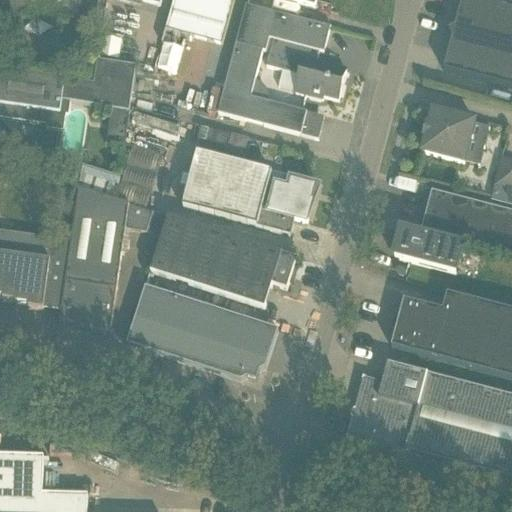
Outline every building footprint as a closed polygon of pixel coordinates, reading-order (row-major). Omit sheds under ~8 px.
[(0,0),(0,27),(20,31),(22,17),(78,25),(81,0),(0,0)] [(122,0),(160,10),(162,0),(122,0)] [(174,0),(165,33),(222,49),(235,0),(174,0)] [(276,0),(315,10),(317,0),(276,0)] [(511,91),(511,9),(477,0),(463,0),(455,30),(448,34),(452,42),(444,74),(511,91)] [(223,94),(217,116),(299,138),(318,143),(318,142),(316,142),(318,134),(310,120),(306,119),(307,116),(287,111),(266,105),(249,101),(254,84),(261,55),(264,56),(270,58),(266,70),(282,74),(277,91),(295,96),(323,103),(324,100),(339,104),(347,74),(316,66),(319,55),(324,56),(330,31),(275,16),(245,8),(223,94)] [(0,121),(47,128),(48,116),(61,118),(63,104),(129,114),(135,74),(99,69),(97,88),(66,83),(12,75),(0,73),(0,121)] [(475,125),(453,119),(433,114),(429,129),(426,128),(423,140),(426,141),(422,156),(464,167),(475,125)] [(226,147),(224,157),(247,161),(250,139),(202,130),(200,142),(226,147)] [(197,156),(182,211),(291,239),(295,223),(307,226),(312,204),(310,204),(314,190),(291,184),(289,192),(269,186),(272,176),(197,156)] [(496,189),(492,204),(511,209),(511,165),(502,163),(495,188),(496,189)] [(61,311),(59,326),(96,338),(110,333),(113,313),(121,256),(125,234),(129,234),(146,237),(152,217),(112,204),(78,193),(70,249),(61,311)] [(511,256),(511,215),(451,199),(432,194),(422,233),(429,235),(428,242),(457,249),(459,243),(511,256)] [(168,222),(162,239),(150,277),(264,314),(272,289),(287,294),(291,281),(293,281),(297,271),(294,270),(297,263),(282,258),(282,257),(263,251),(168,222)] [(457,249),(428,242),(401,235),(394,261),(418,268),(456,277),(463,251),(457,249)] [(0,300),(3,301),(2,303),(15,305),(15,307),(28,309),(28,311),(43,313),(44,308),(50,266),(49,266),(52,246),(0,238),(0,300)] [(50,266),(44,308),(61,311),(70,249),(52,246),(49,266),(50,266)] [(278,334),(145,292),(127,348),(241,385),(248,381),(246,378),(257,373),(259,375),(266,372),(278,334)] [(511,314),(447,298),(443,314),(404,304),(391,351),(511,383),(511,314)] [(511,400),(407,372),(387,367),(382,386),(363,380),(355,413),(352,414),(351,419),(352,421),(348,439),(367,444),(511,480),(511,400)] [(0,458),(0,511),(86,511),(87,499),(42,497),(43,460),(0,458)] [(436,497),(433,506),(443,508),(445,499),(436,497)]
